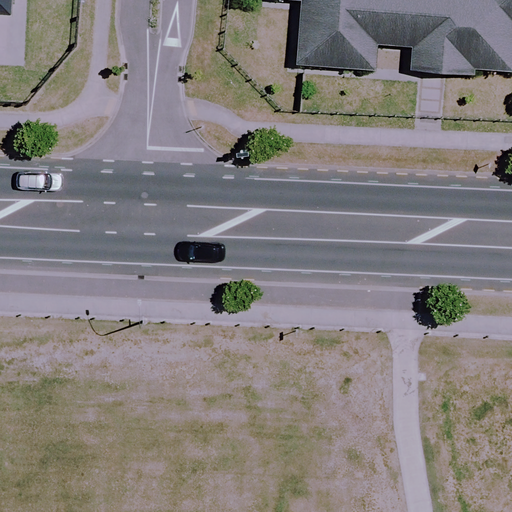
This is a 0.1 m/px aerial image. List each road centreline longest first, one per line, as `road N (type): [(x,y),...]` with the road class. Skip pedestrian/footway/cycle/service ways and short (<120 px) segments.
road 1 (secondary): [(511,235),(142,221)]
road 2 (residential): [(142,221),(158,0)]
road 3 (secondary): [(142,221),(0,214)]
